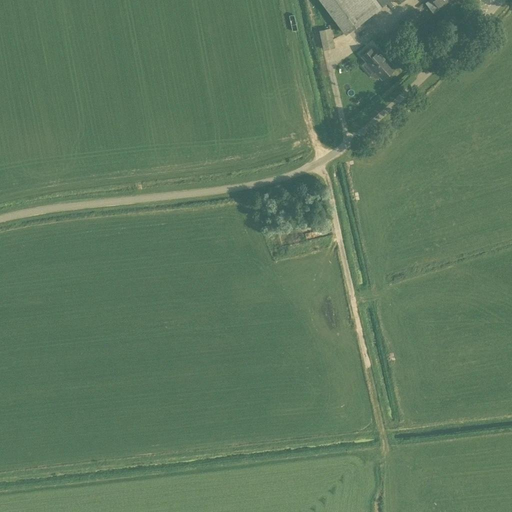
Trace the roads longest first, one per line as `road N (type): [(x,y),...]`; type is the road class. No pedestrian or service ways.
road 1 (unclassified): [(320,161),(245,188),(0,219)]
road 2 (unclassified): [(320,161),(433,70),(501,0)]
